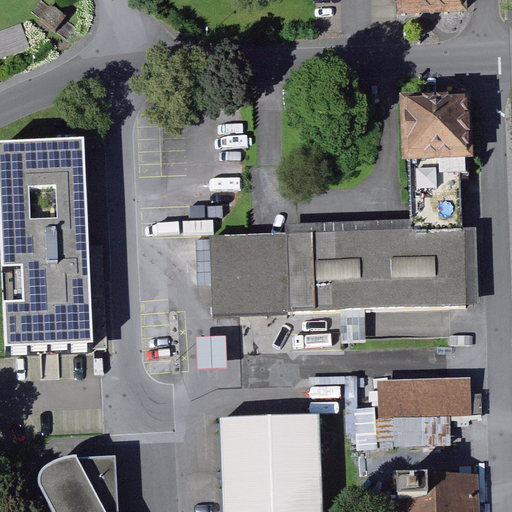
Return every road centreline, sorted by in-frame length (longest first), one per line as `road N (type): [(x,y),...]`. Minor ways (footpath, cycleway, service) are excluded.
road 1 (residential): [(494,56),(510,511)]
road 2 (residential): [(494,56),(131,68)]
road 3 (residential): [(131,68),(41,88),(0,109)]
